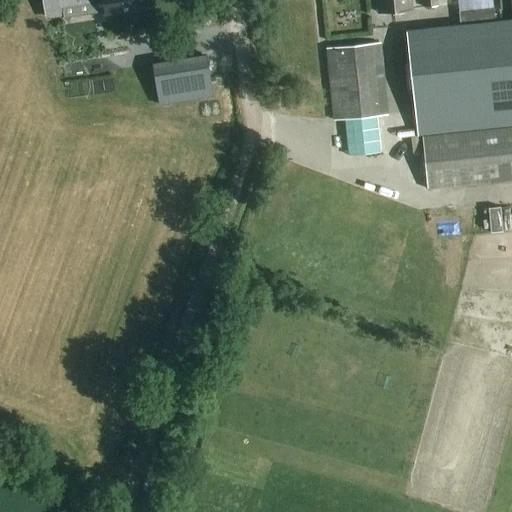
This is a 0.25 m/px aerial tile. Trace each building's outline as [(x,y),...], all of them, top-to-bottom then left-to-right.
[(43,0),(47,19),(64,16),(63,7),(104,0),(105,0),(108,15),(144,9),(142,0),(43,0)] [(379,0),(381,16),(413,12),(411,0),(379,0)] [(494,10),(460,14),(461,24),(495,21),(494,10)] [(419,136),(511,125),(511,19),(408,30),(419,136)] [(330,66),(328,67),(334,121),(389,115),(381,45),(328,51),(330,66)] [(207,52),(154,61),(160,101),(214,92),(207,52)] [(428,191),(511,182),(511,127),(423,137),(428,191)] [(348,167),(379,163),(375,133),(344,137),(348,167)] [(459,237),(460,256),(471,256),(470,237),(459,237)] [(449,303),(448,285),(446,250),(432,251),(435,303),(449,303)]
